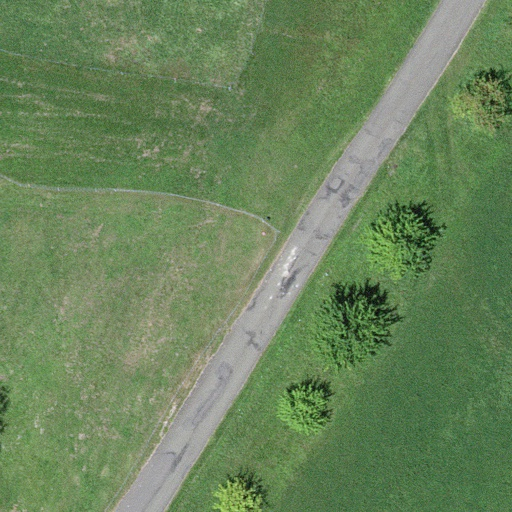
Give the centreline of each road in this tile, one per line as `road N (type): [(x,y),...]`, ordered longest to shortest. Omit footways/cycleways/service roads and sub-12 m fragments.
road 1 (track): [(458,0),(143,511)]
road 2 (track): [(443,26),(450,121),(445,239),(457,319),(511,353)]
